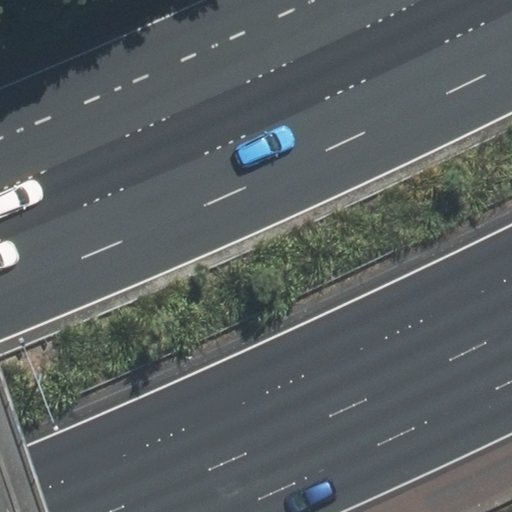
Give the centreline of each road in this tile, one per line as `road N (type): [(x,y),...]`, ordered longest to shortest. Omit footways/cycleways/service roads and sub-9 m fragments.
road 1 (motorway): [(511,278),(0,511)]
road 2 (motorway): [(0,238),(225,146),(511,7)]
